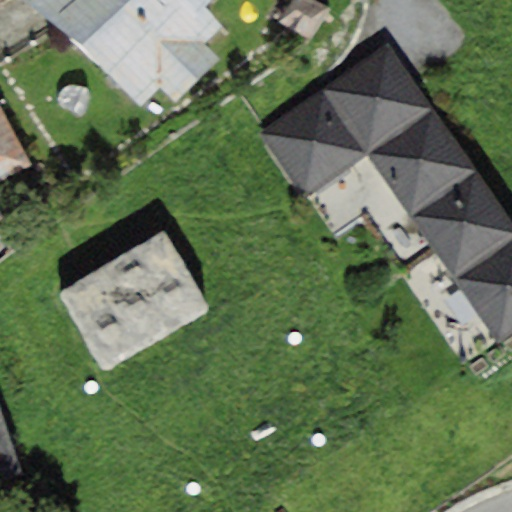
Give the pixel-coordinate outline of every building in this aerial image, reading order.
[(207,0),(27,0),(46,17),(140,104),(160,84),(175,97),(216,53),(201,40),(219,21),(203,5),(207,0)] [(335,78),(257,132),(301,195),(366,150),(499,339),(511,329),(511,220),(387,42),(335,78)] [(0,108),(0,180),(29,166),(0,108)] [(164,230),(61,290),(102,365),(207,307),(164,230)] [(0,477),(24,470),(0,394),(0,477)]
